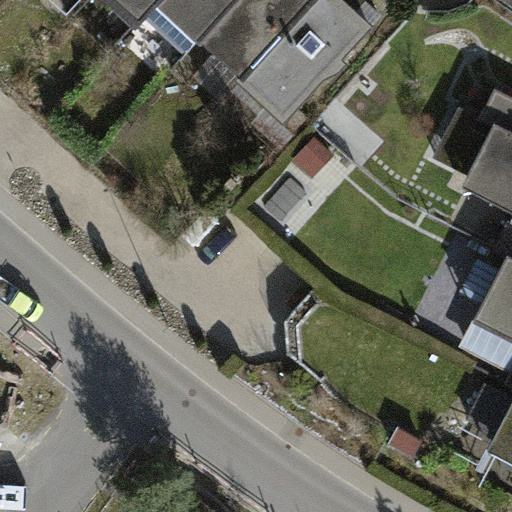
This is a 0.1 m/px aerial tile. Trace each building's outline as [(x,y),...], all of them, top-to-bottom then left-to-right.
[(85,0),(80,6),(123,45),(142,23),(163,0),(85,0)] [(163,0),(142,23),(185,62),(240,0),(163,0)] [(240,0),(185,62),(229,101),(318,0),(240,0)] [(376,0),(318,0),(229,101),(272,139),(359,42),(347,32),(376,0)] [(511,115),(491,105),(478,129),(455,117),(429,166),(453,178),(444,195),(511,228),(511,115)] [(332,164),(315,148),(293,173),(310,188),(332,164)] [(511,244),(505,241),(492,265),(469,253),(443,303),(467,314),(458,331),(511,358),(511,244)] [(511,392),(508,401),(484,389),(459,438),(482,450),(474,466),(511,485),(511,392)]
